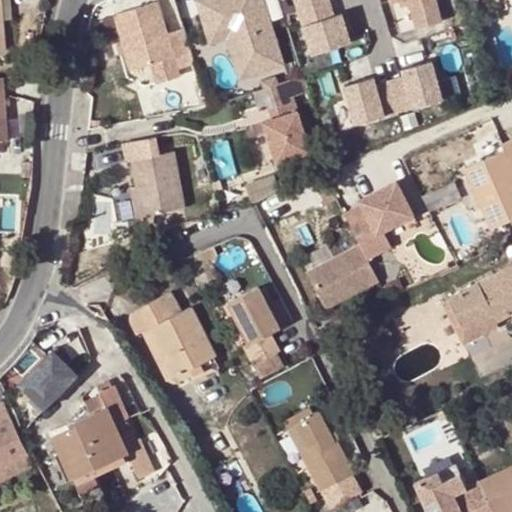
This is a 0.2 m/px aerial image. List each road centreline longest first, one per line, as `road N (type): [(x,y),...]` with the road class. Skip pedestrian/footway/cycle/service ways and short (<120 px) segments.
road 1 (residential): [(32,285),(66,294),(96,290),(233,226),(252,228),(399,511)]
road 2 (unclassified): [(32,285),(77,0)]
